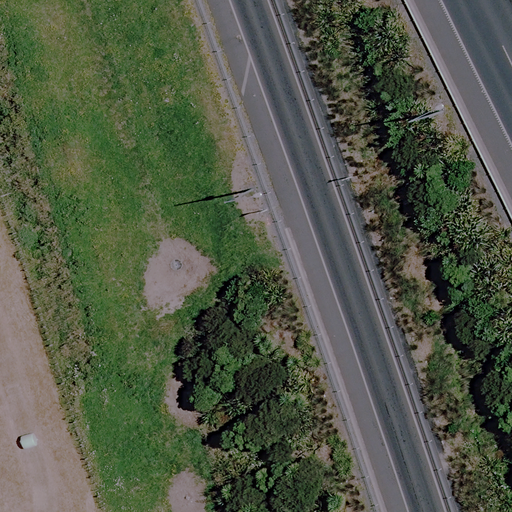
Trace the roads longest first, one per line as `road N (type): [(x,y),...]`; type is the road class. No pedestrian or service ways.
road 1 (motorway): [(424,511),(247,0)]
road 2 (motorway): [(511,129),(449,0)]
